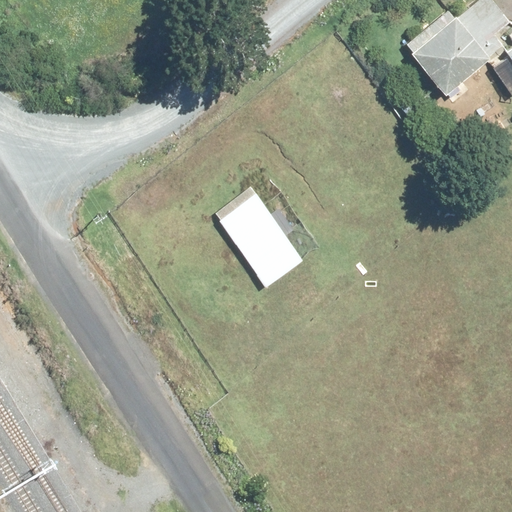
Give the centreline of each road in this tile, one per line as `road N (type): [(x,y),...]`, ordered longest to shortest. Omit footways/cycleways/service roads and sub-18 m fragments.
road 1 (unclassified): [(13,189),(211,511)]
road 2 (unclassified): [(13,189),(142,131),(313,0)]
